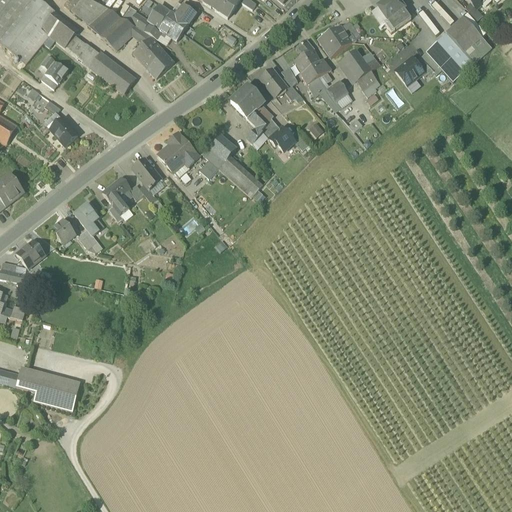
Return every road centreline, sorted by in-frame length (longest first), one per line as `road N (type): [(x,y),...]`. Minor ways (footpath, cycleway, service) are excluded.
road 1 (track): [(104,511),(65,448),(110,396),(114,376),(94,367)]
road 2 (tertiary): [(121,147),(261,45)]
road 3 (tertiary): [(0,243),(121,147)]
road 4 (residential): [(0,62),(121,147)]
